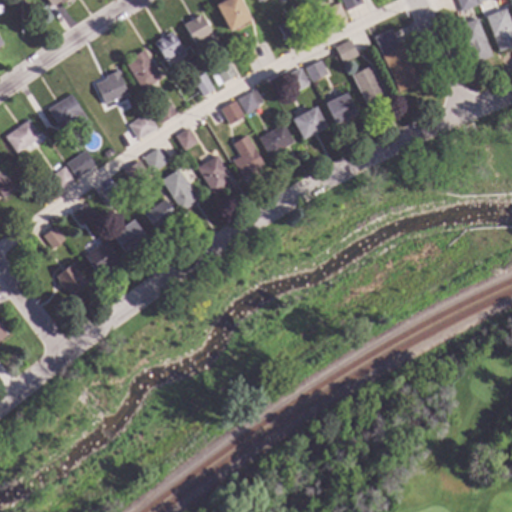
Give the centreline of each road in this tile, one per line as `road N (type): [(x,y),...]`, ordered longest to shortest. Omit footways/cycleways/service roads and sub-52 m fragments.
road 1 (residential): [(511,96),(223,240),(0,409)]
road 2 (residential): [(134,0),(0,90)]
road 3 (residential): [(465,115),(419,0)]
